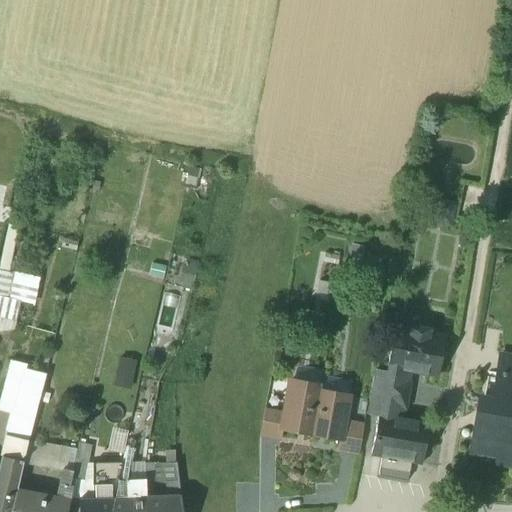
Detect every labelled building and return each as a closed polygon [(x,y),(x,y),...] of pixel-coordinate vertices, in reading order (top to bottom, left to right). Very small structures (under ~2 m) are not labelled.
[(452,204),(432,200),(428,221),(448,225),(452,204)] [(9,224),(0,266),(0,331),(13,329),(18,300),(20,293),(23,294),(27,276),(11,272),(21,226),(9,224)] [(193,284),(195,265),(169,262),(167,281),(193,284)] [(410,329),(393,326),(386,366),(387,366),(385,377),(406,381),(408,370),(436,375),(444,336),(428,333),(429,329),(411,325),(410,329)] [(511,357),(500,356),(497,373),(502,374),(502,378),(511,379),(511,357)] [(115,373),(131,377),(135,360),(119,357),(115,373)] [(27,363),(11,360),(0,407),(0,410),(15,414),(25,369),(27,363)] [(15,414),(34,419),(45,374),(25,369),(15,414)] [(385,377),(372,375),(367,400),(402,406),(404,407),(409,382),(385,377)] [(511,379),(504,378),(500,402),(484,399),(481,414),(485,415),(483,427),(475,425),(470,452),(498,457),(497,464),(511,465),(511,379)] [(319,386),(289,380),(284,407),(283,411),(280,428),(281,428),(310,434),(318,391),(319,386)] [(348,396),(318,391),(310,434),(339,439),(340,439),(343,423),(348,396)] [(264,408),(283,411),(284,407),(265,403),(264,408)] [(429,423),(399,417),(402,406),(380,403),(378,413),(377,413),(370,454),(382,457),(378,474),(407,479),(411,462),(421,463),(429,423)] [(280,428),(283,411),(264,408),(259,433),(279,437),(281,428),(280,428)] [(7,436),(28,441),(34,419),(15,414),(0,410),(0,422),(10,425),(7,436)] [(362,426),(343,423),(340,439),(339,439),(337,448),(358,451),(362,426)] [(0,465),(0,511),(11,511),(15,497),(16,492),(19,478),(28,441),(7,436),(0,465)] [(123,461),(122,464),(131,464),(135,447),(127,443),(123,461)] [(175,444),(161,444),(161,454),(175,454),(175,444)] [(78,511),(78,499),(80,499),(81,494),(92,449),(79,446),(76,458),(71,479),(66,502),(65,509),(64,511),(78,511)] [(22,468),(57,476),(71,479),(76,458),(27,448),(22,468)] [(175,462),(175,454),(161,454),(162,462),(175,462)] [(122,464),(123,461),(92,462),(93,493),(94,498),(115,498),(118,484),(122,464)] [(175,462),(162,462),(163,482),(177,481),(175,462)] [(145,496),(145,481),(138,481),(137,464),(131,464),(132,483),(118,484),(115,498),(145,496)] [(132,483),(131,464),(122,464),(118,484),(132,483)] [(57,476),(51,499),(62,501),(61,508),(65,509),(66,502),(71,479),(57,476)] [(43,483),(19,478),(16,492),(40,496),(43,483)] [(179,495),(177,481),(163,482),(163,484),(168,484),(168,495),(179,495)] [(43,504),(42,511),(60,511),(61,508),(62,501),(51,499),(49,499),(50,495),(45,494),(43,504)] [(168,495),(145,496),(145,511),(181,511),(179,495),(168,495)] [(145,511),(145,496),(115,498),(111,511),(145,511)] [(11,511),(64,511),(65,509),(61,508),(60,511),(42,511),(43,504),(15,497),(11,511)] [(80,499),(78,499),(78,511),(111,511),(115,498),(94,498),(80,499)]
